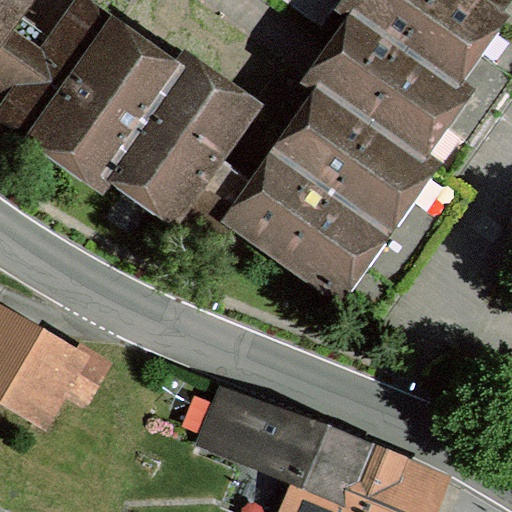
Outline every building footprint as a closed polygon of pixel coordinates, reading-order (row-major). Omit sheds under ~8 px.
[(0,0),(0,114),(3,116),(5,113),(103,182),(111,170),(175,216),(178,211),(221,242),(234,222),(257,187),(216,158),(251,110),(184,62),(175,74),(80,6),(55,41),(14,11),(21,0),(0,0)] [(451,80),(496,16),(473,0),(353,0),(346,11),(359,19),(313,83),(325,92),(257,187),(234,222),(335,293),(428,162),(416,153),(463,89),(451,80)] [(336,3),(346,11),(353,0),(282,0),(320,27),(336,3)] [(0,391),(64,429),(102,363),(79,350),(70,364),(0,323),(0,391)] [(297,480),(344,501),(361,462),(223,400),(202,441),(297,480)] [(418,511),(434,473),(369,446),(344,501),(369,511),(418,511)] [(369,511),(344,501),(297,480),(283,511),(369,511)]
